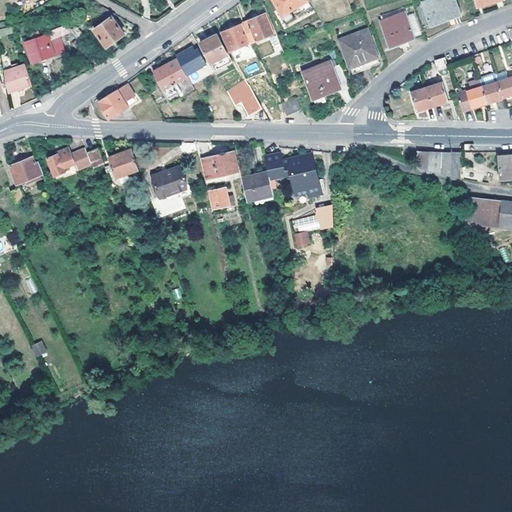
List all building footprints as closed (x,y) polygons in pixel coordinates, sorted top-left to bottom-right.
[(275,0),(285,14),(307,0),(275,0)] [(427,0),(424,1),(432,24),(462,13),(457,0),(427,0)] [(114,16),(117,13),(104,6),(99,10),(107,21),(96,29),(109,45),(127,33),(114,16)] [(382,14),(384,20),(406,11),(404,6),(382,14)] [(381,21),(391,46),(424,32),(418,18),(410,20),(406,11),(384,20),(381,21)] [(250,42),(250,43),(263,37),(265,42),(272,39),(271,34),(273,33),(280,50),(285,47),(281,37),(280,36),(280,35),(278,36),(267,12),(242,23),(250,42)] [(242,23),(222,31),(227,42),(231,51),(250,43),(250,42),(242,23)] [(70,30),(72,31),(76,36),(81,41),(87,34),(77,24),(70,30)] [(70,30),(66,25),(53,30),(55,37),(72,31),(70,30)] [(354,74),(381,63),(368,29),(342,38),(354,74)] [(35,61),(66,50),(63,41),(53,45),(50,34),(43,36),(42,32),(33,34),(35,39),(28,41),(35,61)] [(215,66),(226,61),(225,55),(229,53),(218,34),(202,42),(215,66)] [(178,56),(179,57),(185,67),(188,73),(208,62),(201,49),(197,51),(194,46),(178,56)] [(437,59),(439,68),(449,66),(447,56),(437,59)] [(185,67),(179,57),(155,71),(166,89),(190,76),(188,73),(185,67)] [(344,68),(343,66),(336,68),(333,61),(306,73),(319,106),(329,102),(326,94),(350,85),(344,68)] [(28,62),(8,73),(12,95),(34,83),(31,75),(28,62)] [(486,94),(488,101),(504,97),(499,81),(497,74),(482,79),(484,85),(486,94)] [(511,76),(499,81),(504,97),(511,94),(511,76)] [(263,106),(257,94),(249,80),(230,93),(238,106),(244,102),(252,114),(264,108),(263,106)] [(442,80),(427,86),(411,91),(417,110),(434,105),(449,100),(442,80)] [(101,101),(111,118),(129,106),(126,101),(136,95),(129,84),(119,89),(101,101)] [(486,94),(484,85),(458,93),(463,109),(488,101),(486,94)] [(293,105),(296,112),(303,109),(298,97),(291,100),(293,105)] [(289,115),(296,112),(293,105),(291,100),(288,101),(280,105),(283,110),(287,109),(289,115)] [(79,170),(93,164),(89,153),(87,148),(74,155),(73,154),(62,159),(60,155),(50,159),(57,176),(71,170),(70,166),(76,164),(79,170)] [(93,164),(95,168),(106,164),(99,149),(89,153),(93,164)] [(133,172),(141,170),(134,150),(111,158),(112,161),(118,177),(133,172)] [(417,165),(429,169),(430,151),(417,150),(417,165)] [(430,151),(429,169),(436,171),(442,173),(442,152),(436,152),(430,151)] [(226,175),(241,171),(236,152),(205,161),(209,180),(226,175)] [(442,152),(442,173),(452,175),(452,152),(446,152),(442,152)] [(452,152),(452,175),(463,178),(462,152),(452,152)] [(511,155),(499,157),(501,179),(511,178),(511,155)] [(45,174),(40,162),(37,163),(35,157),(12,168),(20,185),(26,183),(42,176),(45,174)] [(284,160),(268,163),(270,172),(272,180),(293,175),(299,196),(310,193),(312,198),(323,195),(323,192),(327,191),(324,181),(321,182),(316,161),(286,167),(284,160)] [(118,177),(112,161),(106,164),(109,175),(113,174),(117,181),(128,186),(133,175),(133,172),(118,177)] [(188,186),(181,168),(154,177),(161,198),(178,193),(181,199),(191,195),(188,186)] [(228,182),(244,178),(242,171),(241,171),(226,175),(228,182)] [(244,178),(250,201),(276,196),(272,180),(270,172),(244,178)] [(42,176),(26,183),(28,187),(43,180),(42,176)] [(100,181),(103,188),(110,186),(107,179),(100,181)] [(23,189),(13,194),(18,204),(28,200),(23,189)] [(227,189),(212,193),(216,209),(231,206),(227,189)] [(467,222),(499,225),(502,201),(485,199),(470,197),(469,198),(467,222)] [(511,202),(502,201),(499,225),(511,226),(511,202)] [(321,231),(321,221),(321,219),(295,220),(295,232),(321,231)] [(331,236),(335,236),(334,220),(321,221),(321,231),(330,231),(331,236)] [(60,337),(51,341),(56,350),(65,346),(60,337)] [(31,345),(36,357),(47,352),(41,340),(31,345)]
